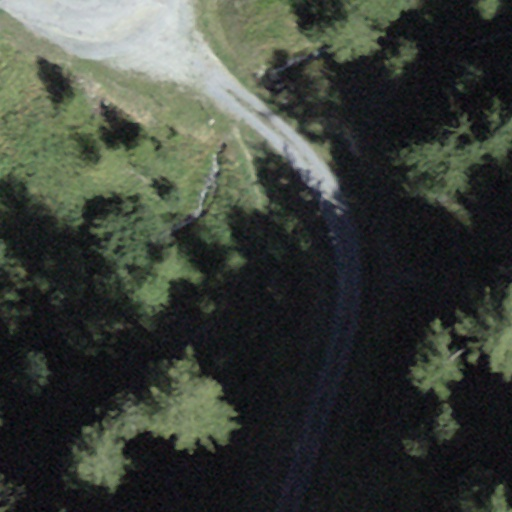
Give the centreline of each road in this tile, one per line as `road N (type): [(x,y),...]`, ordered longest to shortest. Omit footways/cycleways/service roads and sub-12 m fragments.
road 1 (track): [(307,511),(375,350),(368,249),(337,174),(287,121),(136,29)]
road 2 (track): [(0,5),(55,32),(136,29),(153,0)]
